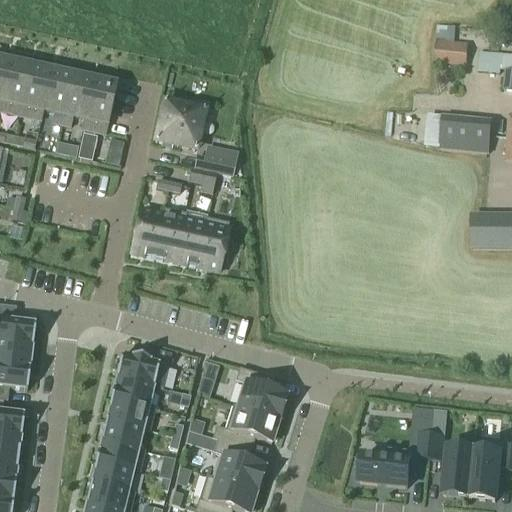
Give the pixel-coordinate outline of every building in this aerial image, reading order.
[(436,44),(433,67),(466,70),(468,46),(446,45),(436,44)] [(511,57),(479,55),(477,75),(499,77),(500,70),(505,70),(505,73),(504,73),(502,93),(511,94),(511,57)] [(0,115),(18,120),(29,73),(8,68),(0,103),(0,115)] [(40,125),(50,78),(29,73),(18,120),(40,125)] [(61,129),(71,82),(50,78),(40,125),(41,125),(43,115),(53,118),(51,127),(61,129)] [(82,134),(92,87),(71,82),(61,129),(70,131),(72,122),(83,124),(81,134),(82,134)] [(114,92),(92,87),(82,134),(83,134),(93,136),(104,139),(114,92)] [(201,116),(168,109),(161,143),(195,150),(201,116)] [(490,124),(442,120),(427,119),(424,150),(439,151),(439,152),(487,157),(490,124)] [(82,138),(77,161),(91,164),(96,140),(93,140),(93,136),(83,134),(82,138)] [(33,154),(35,146),(23,143),(22,151),(33,154)] [(230,182),(228,156),(207,152),(204,162),(197,161),(194,173),(230,182)] [(211,200),(216,179),(190,174),(187,186),(200,189),(198,197),(211,200)] [(167,195),(169,187),(157,184),(155,192),(167,195)] [(179,197),(181,190),(169,187),(167,195),(179,197)] [(21,214),(24,203),(16,201),(13,213),(21,214)] [(19,226),(21,214),(13,213),(11,224),(19,226)] [(153,263),(164,213),(163,213),(161,220),(140,216),(131,258),(153,263)] [(174,267),(185,218),(164,213),(153,263),(174,267)] [(195,272),(206,223),(205,222),(203,230),(184,225),(186,218),(185,218),(174,267),(195,272)] [(511,252),(511,220),(488,220),(471,220),(471,252),(511,252)] [(217,277),(228,228),(206,223),(195,272),(217,277)] [(0,310),(0,347),(32,351),(34,329),(12,326),(14,312),(0,310)] [(0,369),(29,373),(32,351),(0,347),(0,369)] [(171,359),(147,353),(144,365),(129,361),(129,363),(120,361),(115,382),(162,394),(171,359)] [(0,369),(0,404),(3,405),(5,405),(7,393),(26,395),(29,373),(0,369)] [(285,401),(259,392),(263,380),(238,373),(235,385),(244,388),(237,411),(232,409),(232,410),(278,425),(279,422),(283,423),(288,407),(284,406),(285,403),(285,401)] [(148,412),(152,392),(162,394),(115,382),(115,383),(113,393),(112,393),(110,403),(154,414),(155,414),(148,412)] [(187,412),(190,400),(181,398),(178,410),(187,412)] [(149,435),(154,414),(110,403),(107,414),(108,414),(105,424),(149,435)] [(23,419),(1,417),(3,405),(0,404),(0,439),(20,442),(23,419)] [(278,425),(232,410),(225,434),(215,431),(212,443),(216,445),(236,451),(240,439),(271,448),(272,444),(276,445),(280,432),(276,431),(278,425)] [(149,436),(149,435),(105,424),(105,425),(100,445),(144,456),(145,456),(137,454),(142,434),(149,436)] [(180,443),(183,431),(174,429),(171,441),(180,443)] [(431,438),(418,437),(416,462),(428,463),(431,438)] [(444,439),(431,438),(428,463),(441,464),(444,439)] [(18,453),(20,442),(0,439),(0,460),(17,463),(18,462),(19,453),(18,453)] [(177,455),(180,443),(171,441),(168,453),(177,455)] [(472,454),(468,502),(495,504),(499,457),(500,446),(473,443),(472,454)] [(139,477),(144,456),(100,445),(100,446),(98,456),(97,456),(95,466),(139,477)] [(237,464),(240,452),(236,451),(216,445),(212,457),(222,460),(215,483),(205,480),(205,481),(256,496),(263,475),(263,474),(263,472),(237,464)] [(357,459),(354,486),(407,491),(408,476),(411,454),(387,452),(386,462),(357,459)] [(447,452),(443,499),(468,502),(472,454),(447,452)] [(16,474),(17,463),(0,460),(0,482),(14,485),(16,474)] [(139,478),(139,477),(95,466),(92,477),(90,487),(127,496),(132,476),(139,478)] [(160,471),(158,482),(161,482),(170,484),(172,474),(160,471)] [(256,497),(256,496),(205,481),(195,511),(222,511),(255,511),(258,504),(254,503),(256,497)] [(0,504),(12,506),(15,486),(15,485),(14,485),(0,482),(0,504)] [(170,484),(161,482),(158,494),(167,496),(170,484)] [(98,511),(130,511),(134,498),(127,496),(90,487),(90,488),(89,488),(84,509),(85,509),(98,511)] [(181,499),(173,497),(171,507),(170,509),(178,511),(181,499)]
